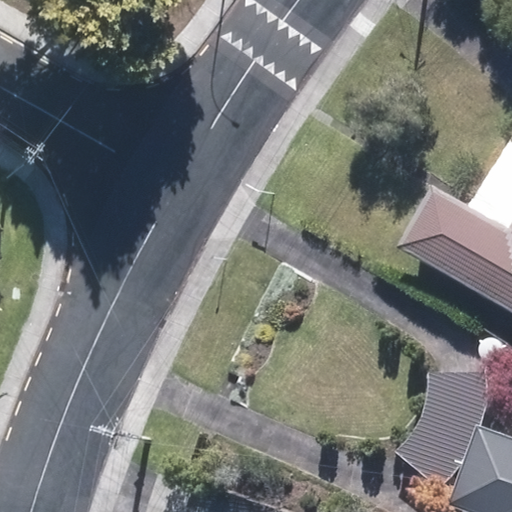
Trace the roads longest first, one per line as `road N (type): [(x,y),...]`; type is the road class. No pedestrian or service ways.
road 1 (residential): [(30,511),(166,197)]
road 2 (residential): [(166,197),(300,0)]
road 3 (residential): [(0,95),(166,197)]
